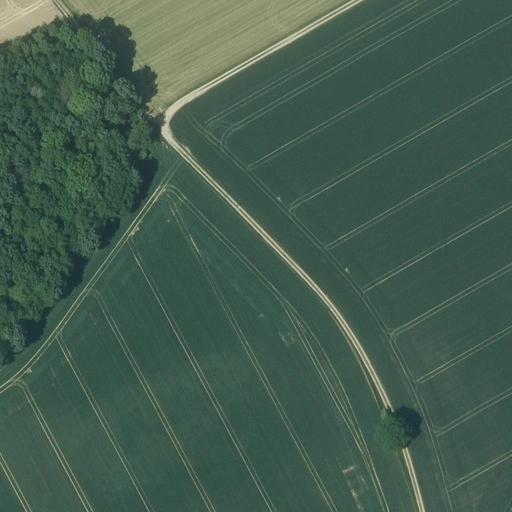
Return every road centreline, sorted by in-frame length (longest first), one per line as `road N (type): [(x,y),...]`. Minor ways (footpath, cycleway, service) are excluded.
road 1 (track): [(366,0),(153,125),(343,320),(403,445),(421,511)]
road 2 (track): [(153,125),(52,0)]
